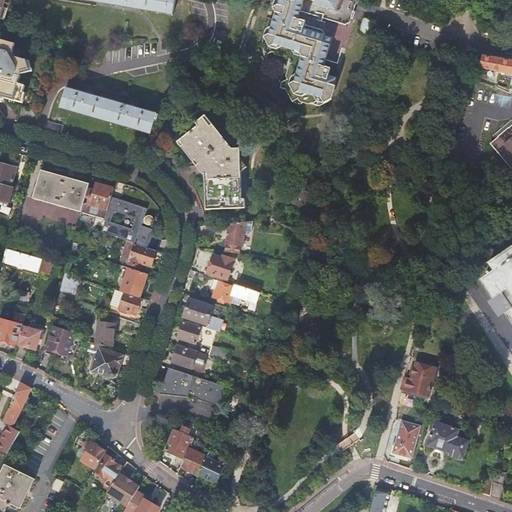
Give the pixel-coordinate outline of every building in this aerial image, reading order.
[(0,0),(0,18),(3,19),(9,0),(0,0)] [(82,0),(170,15),(171,15),(173,0),(82,0)] [(282,0),(285,4),(284,11),(278,37),(276,45),(272,48),(284,66),(285,66),(285,65),(286,65),(287,65),(288,64),(288,65),(289,65),(290,65),(291,65),(291,66),(292,66),(293,68),(294,69),(294,70),(294,71),(293,72),(293,73),(292,74),(292,75),(290,75),(295,84),(294,88),(299,89),(301,88),(305,93),(302,94),(306,101),(315,103),(320,100),(335,103),(344,96),(350,73),(341,71),(343,64),(340,62),(340,63),(335,62),(332,62),(333,55),(337,56),(340,40),(339,40),(340,34),(333,33),(334,31),(312,27),(314,19),(306,18),(307,10),(354,19),(358,16),(361,0),(282,0)] [(359,30),(369,33),(372,19),(363,16),(359,30)] [(0,38),(0,99),(3,100),(5,95),(20,100),(24,85),(17,83),(20,71),(28,69),(25,60),(13,56),(11,53),(14,43),(0,38)] [(474,86),(478,72),(479,68),(509,75),(509,78),(511,79),(511,62),(489,58),(468,54),(460,90),(465,91),(467,84),(474,86)] [(130,105),(128,104),(128,105),(93,94),(91,93),(91,92),(85,90),(85,92),(83,91),(83,92),(66,87),(66,86),(65,86),(59,107),(60,107),(149,133),(150,134),(154,120),(156,121),(158,114),(156,113),(156,112),(155,112),(155,113),(137,108),(138,107),(136,106),(136,105),(130,103),(130,105)] [(453,152),(470,156),(482,103),(486,104),(487,98),(470,94),(469,100),(465,99),(453,152)] [(204,116),(202,118),(209,127),(211,125),(204,116)] [(207,184),(204,184),(204,203),(208,203),(208,209),(244,209),(244,199),(241,199),(240,173),(246,168),(239,160),(239,149),(231,150),(228,152),(223,145),(226,143),(211,125),(209,127),(202,118),(195,124),(197,126),(176,143),(191,162),(194,160),(198,165),(203,170),(204,179),(207,179),(207,184)] [(511,125),(489,144),(511,171),(511,125)] [(491,174),(452,162),(448,176),(487,188),(491,174)] [(0,199),(8,202),(13,186),(11,186),(16,168),(0,163),(0,199)] [(88,189),(89,184),(41,170),(33,198),(81,212),(88,189)] [(88,189),(81,212),(105,219),(108,209),(113,190),(114,188),(96,183),(94,190),(88,189)] [(143,217),(148,201),(113,190),(108,209),(105,219),(101,233),(128,242),(135,244),(144,246),(150,228),(141,225),(142,222),(148,224),(149,224),(151,224),(151,223),(152,222),(152,221),(152,219),(152,218),(152,217),(151,216),(149,216),(148,216),(147,216),(146,216),(145,216),(144,218),(143,217)] [(0,211),(7,213),(8,206),(0,204),(0,211)] [(251,231),(252,221),(215,225),(213,237),(226,239),(225,252),(239,254),(240,246),(243,246),(244,234),(248,235),(251,231)] [(144,246),(148,248),(154,230),(150,228),(144,246)] [(152,266),(157,250),(148,248),(144,246),(135,244),(128,242),(122,260),(124,262),(129,264),(138,267),(140,263),(143,264),(152,266)] [(6,248),(1,267),(2,268),(3,264),(9,266),(8,269),(9,270),(10,267),(15,268),(18,266),(20,267),(23,268),(24,271),(37,274),(38,271),(42,260),(42,259),(6,248)] [(511,248),(490,263),(495,271),(483,280),(494,296),(500,292),(511,309),(511,248)] [(214,255),(208,272),(227,279),(234,259),(223,255),(222,258),(214,255)] [(51,263),(42,260),(38,271),(48,274),(51,263)] [(139,298),(147,274),(128,268),(120,292),(124,293),(139,298)] [(190,269),(188,277),(202,281),(205,274),(190,269)] [(64,273),(59,291),(74,295),(78,278),(64,273)] [(259,292),(235,284),(234,287),(219,282),(219,281),(214,279),(211,288),(215,290),(213,296),(230,302),(232,294),(235,295),(235,296),(256,303),(259,292)] [(109,307),(119,310),(124,293),(120,292),(115,290),(109,307)] [(136,316),(141,298),(139,298),(124,293),(119,310),(136,316)] [(282,306),(284,300),(272,296),(270,302),(282,306)] [(189,298),(186,307),(210,315),(213,306),(189,298)] [(210,315),(186,307),(183,317),(207,325),(210,315)] [(21,326),(23,326),(26,316),(15,313),(15,312),(12,323),(0,319),(0,342),(4,344),(5,341),(16,344),(21,326)] [(202,326),(184,320),(178,337),(196,343),(202,326)] [(97,344),(103,346),(112,346),(115,324),(105,323),(104,329),(98,328),(97,344)] [(23,326),(18,344),(26,347),(36,350),(41,332),(23,326)] [(55,356),(57,352),(62,354),(67,355),(74,334),(54,328),(47,347),(45,353),(55,356)] [(90,342),(87,351),(94,354),(98,352),(92,371),(113,378),(116,376),(123,356),(107,351),(108,348),(90,342)] [(197,350),(178,344),(172,361),(202,371),(208,354),(197,350)] [(210,355),(226,360),(229,351),(212,345),(210,355)] [(404,378),(398,403),(413,407),(417,392),(429,395),(433,379),(436,368),(431,367),(420,364),(415,363),(414,367),(411,379),(408,379),(404,378)] [(169,368),(160,393),(188,396),(188,395),(197,398),(219,405),(225,386),(169,368)] [(3,421),(8,424),(13,427),(22,410),(26,400),(31,388),(21,383),(3,421)] [(511,405),(503,404),(501,420),(511,421),(511,405)] [(402,420),(396,442),(393,452),(411,457),(412,458),(421,425),(402,420)] [(448,456),(461,461),(468,442),(455,437),(457,430),(434,422),(426,446),(449,454),(448,456)] [(8,424),(0,440),(0,450),(9,454),(12,448),(21,432),(13,427),(8,424)] [(174,455),(184,459),(190,445),(193,438),(187,435),(189,429),(183,426),(181,433),(173,430),(165,451),(174,455)] [(95,469),(106,451),(91,441),(90,443),(86,448),(88,449),(82,460),(95,469)] [(393,452),(396,442),(393,442),(389,455),(409,461),(411,457),(393,452)] [(184,459),(181,466),(189,469),(199,474),(206,457),(196,452),(197,448),(190,445),(184,459)] [(199,474),(198,474),(206,478),(216,483),(224,466),(213,460),(215,455),(209,452),(206,457),(199,474)] [(104,488),(108,491),(110,488),(119,473),(120,472),(115,467),(118,462),(114,459),(108,455),(94,474),(96,478),(104,483),(103,484),(104,488)] [(124,467),(124,466),(118,462),(115,467),(120,472),(124,467)] [(32,478),(5,464),(0,474),(0,499),(17,508),(23,495),(24,493),(32,478)] [(491,496),(500,499),(504,488),(503,484),(506,473),(500,471),(499,475),(494,473),(493,479),(491,496)] [(119,473),(110,488),(108,491),(107,492),(106,493),(127,506),(140,486),(129,479),(119,473)] [(483,475),(480,492),(491,496),(493,479),(483,475)] [(59,492),(64,483),(57,480),(52,489),(59,492)] [(377,488),(370,511),(384,511),(390,492),(377,488)] [(156,511),(159,506),(151,502),(144,498),(135,511),(156,511)]
